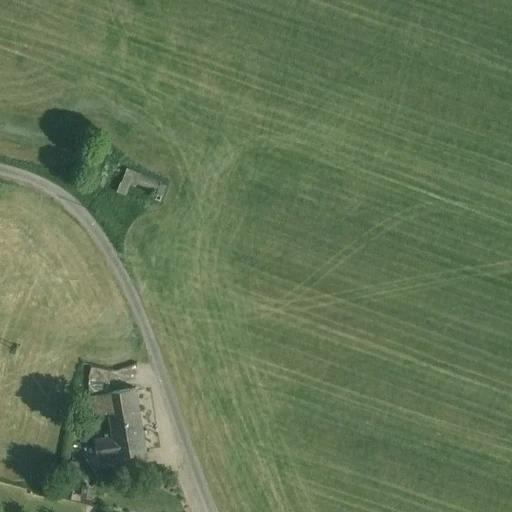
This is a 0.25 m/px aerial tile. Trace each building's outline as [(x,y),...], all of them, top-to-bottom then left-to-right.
[(168,183),(128,167),(120,187),(160,203),(168,183)] [(90,376),(110,381),(113,370),(92,365),(90,376)] [(148,450),(137,387),(107,392),(110,412),(114,435),(118,456),(148,450)] [(110,412),(107,392),(88,395),(92,415),(110,412)] [(99,459),(118,456),(114,435),(96,438),(99,459)]
